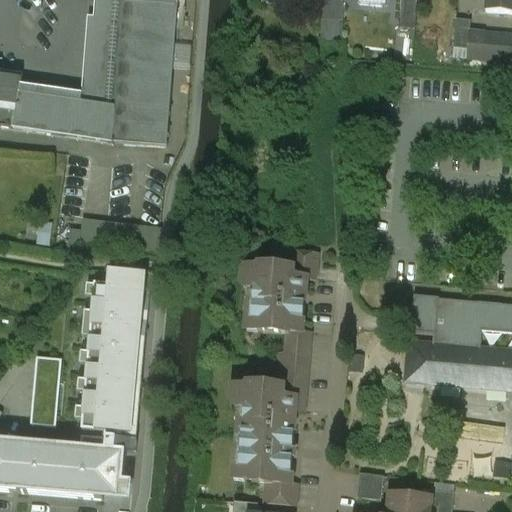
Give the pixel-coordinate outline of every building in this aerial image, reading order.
[(167,149),(178,0),(94,0),(95,0),(95,21),(88,21),(83,97),(38,91),(39,89),(27,88),(27,89),(21,88),(21,96),(114,110),(114,145),(167,149)] [(343,0),(321,0),(321,21),(343,22),(343,0)] [(417,0),(399,0),(398,30),(415,31),(417,0)] [(511,0),(486,0),(485,14),(511,15),(511,0)] [(468,51),(470,35),(470,23),(455,22),(453,49),(468,51)] [(511,38),(470,35),(468,51),(466,61),(511,65),(511,38)] [(21,96),(21,88),(22,82),(0,78),(0,130),(113,147),(114,145),(114,110),(21,96)] [(161,253),(164,227),(84,220),(84,230),(71,229),(70,245),(161,253)] [(293,254),(292,271),(306,272),(305,283),(316,284),(318,256),(293,254)] [(265,336),(286,337),(301,338),(301,335),(302,322),(304,322),(305,306),(303,306),(305,283),(306,272),(292,271),(261,269),(260,272),(243,270),(242,287),(247,293),(254,293),(254,303),(249,306),(248,323),(257,323),(257,333),(265,334),(265,336)] [(103,440),(136,443),(148,296),(143,296),(144,292),(139,292),(140,275),(108,272),(108,286),(94,285),(94,287),(87,287),(86,298),(93,299),(92,313),(84,313),(82,338),(89,339),(88,354),(80,354),(80,366),(86,366),(86,382),(78,382),(77,394),(84,394),(84,410),(75,410),(75,422),(82,422),(81,432),(104,434),(103,440)] [(275,356),(275,368),(308,370),(311,335),(301,335),(301,338),(286,337),(285,356),(275,356)] [(511,355),(410,347),(407,385),(511,393),(511,355)] [(60,362),(36,360),(31,415),(56,417),(60,362)] [(283,381),(282,391),(296,392),(294,414),(305,415),(308,370),(275,368),(274,380),(283,381)] [(251,390),(233,389),(232,406),(236,411),(246,412),(245,422),(239,427),(238,440),(245,441),(245,450),(235,458),(235,471),(244,471),(243,482),(252,483),(251,485),(265,486),(290,488),(290,486),(290,477),(292,477),(295,436),(292,436),(294,414),(296,392),(282,391),(251,388),(251,390)] [(56,417),(31,415),(30,427),(55,429),(56,417)] [(80,450),(0,442),(0,491),(103,501),(103,495),(121,497),(125,453),(136,454),(136,443),(103,440),(81,438),(80,450)] [(383,483),(358,480),(356,501),(381,503),(383,483)] [(290,488),(265,486),(263,507),(296,509),(298,487),(290,486),(290,488)] [(432,500),(430,511),(452,511),(454,494),(429,493),(428,500),(432,500)] [(389,511),(430,511),(432,500),(428,500),(409,498),(409,506),(390,505),(389,511)]
